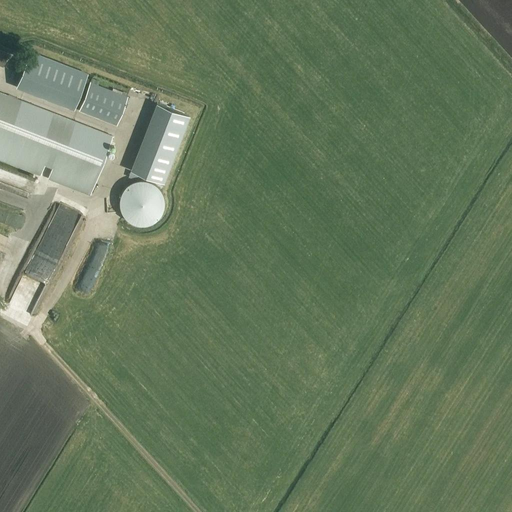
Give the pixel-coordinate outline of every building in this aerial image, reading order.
[(16,86),(73,108),(87,73),(30,52),(16,86)] [(90,83),(79,111),(116,125),(126,98),(124,97),(118,94),(111,92),(90,83)] [(0,159),(39,175),(43,164),(44,165),(51,167),(47,178),(48,178),(89,195),(111,138),(112,136),(0,92),(0,159)] [(157,104),(131,169),(163,182),(188,116),(157,104)] [(118,200),(118,202),(119,206),(119,207),(120,209),(120,211),(121,212),(123,215),(124,217),(126,218),(127,219),(129,221),(131,222),(133,223),(136,223),(139,224),(140,224),(143,224),(145,224),(147,223),(149,223),(154,220),(157,217),(158,216),(160,214),(160,213),(162,211),(163,209),(163,206),(163,205),(163,202),(163,200),(163,198),(163,196),(161,191),(159,188),(158,186),(156,185),(154,183),(152,182),(151,182),(150,181),(148,180),(146,180),(144,179),(141,179),(139,179),(137,179),(135,180),(132,180),(130,181),(128,183),(127,184),(125,186),(123,187),(122,190),(121,191),(120,193),(119,195),(119,198),(118,200)]
